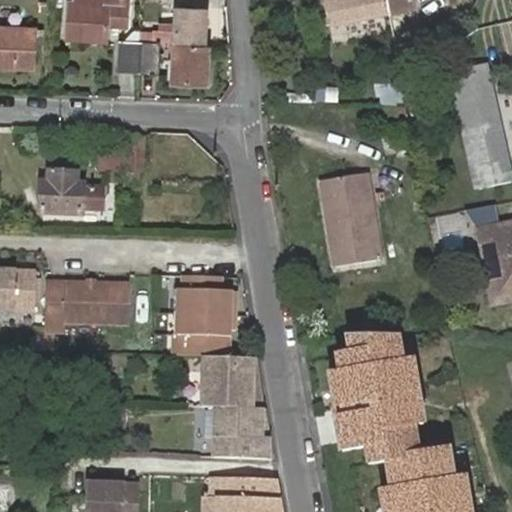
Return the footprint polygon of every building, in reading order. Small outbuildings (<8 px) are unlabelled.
[(68,7),(67,44),(106,45),(107,27),(127,28),(128,9),(124,8),(124,0),(74,0),(75,6),(68,7)] [(389,17),(385,0),(325,0),(331,26),(389,17)] [(385,0),(389,17),(418,11),(415,0),(385,0)] [(159,30),(158,46),(175,46),(204,47),(206,11),(177,10),(176,31),(159,30)] [(395,45),(405,43),(401,27),(391,29),(395,45)] [(0,65),(15,65),(15,73),(35,73),(36,30),(0,29),(0,65)] [(400,76),(415,73),(416,74),(410,42),(405,43),(395,45),(400,76)] [(138,73),(139,45),(120,44),(119,72),(138,73)] [(158,46),(139,45),(138,73),(156,74),(158,46)] [(207,64),(208,47),(204,47),(175,46),(173,83),(198,85),(199,63),(207,64)] [(206,86),(207,64),(199,63),(198,85),(206,86)] [(486,68),(452,75),(476,186),(509,178),(488,79),(486,68)] [(511,98),(507,75),(488,79),(509,178),(511,177),(511,98)] [(145,133),(131,132),(129,169),(144,170),(145,133)] [(44,184),(43,212),(82,215),(83,211),(104,212),(106,190),(84,190),(84,186),(78,186),(78,175),(52,174),(52,183),(44,184)] [(321,183),(337,268),(383,261),(370,198),(363,200),(359,175),(321,183)] [(511,223),(478,230),(484,263),(499,260),(505,293),(511,291),(511,223)] [(484,263),(492,305),(511,301),(511,291),(505,293),(499,260),(484,263)] [(36,270),(0,268),(0,309),(35,310),(36,270)] [(222,292),(223,276),(184,275),(182,291),(181,315),(180,335),(178,355),(199,356),(229,357),(230,338),(223,337),(223,329),(231,330),(237,330),(237,301),(231,300),(232,292),(222,292)] [(129,283),(45,280),(43,320),(62,320),(128,323),(129,283)] [(181,315),(182,291),(175,291),(173,314),(181,315)] [(172,334),(180,335),(181,315),(173,314),(172,334)] [(62,320),(43,320),(43,330),(62,330),(62,320)] [(171,355),(178,355),(180,335),(172,334),(171,355)] [(401,336),(355,337),(358,356),(343,358),(346,376),(345,376),(337,377),(339,391),(339,393),(346,391),(349,410),(342,411),(343,412),(345,428),(355,426),(357,436),(354,437),(358,456),(372,453),(376,471),(391,468),(397,499),(386,501),(387,511),(464,511),(463,507),(470,506),(467,490),(460,492),(455,459),(424,465),(419,436),(427,435),(424,419),(417,420),(413,395),(419,394),(416,374),(409,376),(401,336)] [(229,357),(199,356),(198,406),(211,407),(254,408),(255,358),(229,357)] [(264,408),(255,358),(254,408),(264,408)] [(346,391),(339,393),(342,411),(349,410),(346,391)] [(424,419),(419,394),(413,395),(417,420),(424,419)] [(254,408),(211,407),(210,456),(268,458),(265,436),(258,436),(259,418),(254,418),(254,408)] [(355,426),(345,428),(350,457),(358,456),(354,437),(357,436),(355,426)] [(281,511),(276,479),(214,478),(213,511),(281,511)] [(123,485),(86,484),(84,511),(137,511),(138,493),(123,492),(123,485)]
